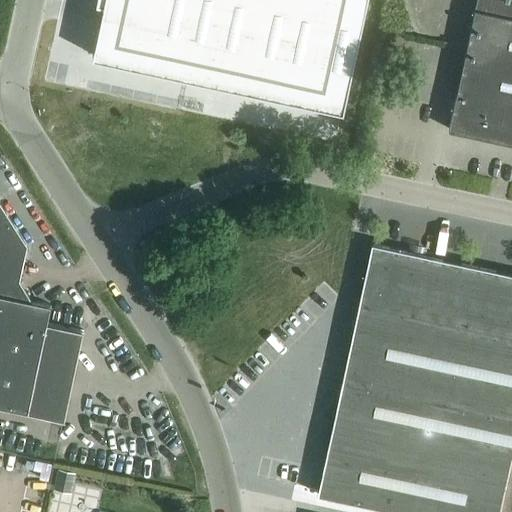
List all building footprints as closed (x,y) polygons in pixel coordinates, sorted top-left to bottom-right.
[(104,4),(92,56),(343,110),(366,0),(99,0),(99,1),(97,1),(97,3),(104,4)] [(511,0),(476,0),(448,130),(511,143),(511,0)] [(375,82),(385,84),(388,70),(378,68),(375,82)] [(0,406),(64,420),(83,330),(47,322),(51,305),(32,301),(19,281),(26,245),(0,204),(0,406)] [(318,495),(398,511),(498,511),(511,454),(511,273),(372,243),(318,495)] [(71,494),(76,473),(58,469),(54,490),(71,494)]
